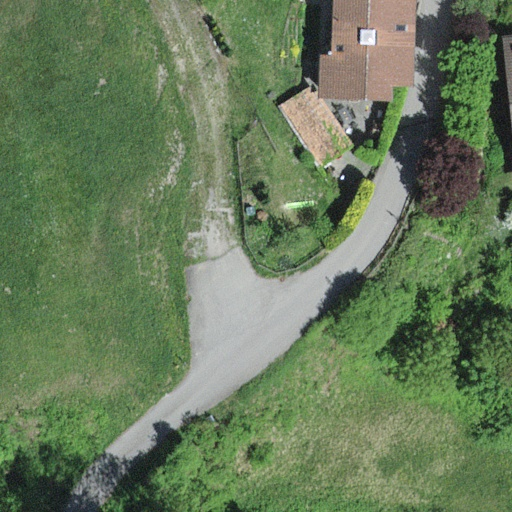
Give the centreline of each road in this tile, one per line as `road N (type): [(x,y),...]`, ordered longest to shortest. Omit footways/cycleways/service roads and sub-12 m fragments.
road 1 (residential): [(441,0),(423,128),(379,234),(253,351)]
road 2 (unclassified): [(253,351),(133,443),(78,511)]
